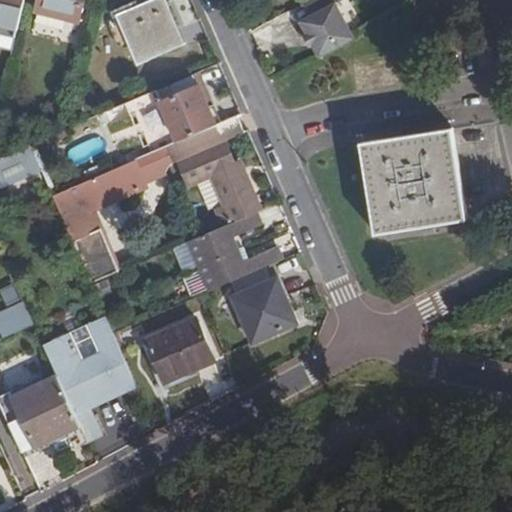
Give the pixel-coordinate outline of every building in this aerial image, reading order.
[(0,0),(0,24),(19,30),(26,0),(0,0)] [(40,0),(38,10),(79,20),(83,0),(40,0)] [(183,44),(164,0),(157,0),(136,9),(133,4),(112,13),(116,21),(122,18),(141,62),(183,44)] [(312,44),(319,57),(356,38),(336,0),(337,0),(311,0),(304,4),(309,14),(300,20),(306,32),(303,34),(309,46),(312,44)] [(79,20),(38,10),(35,21),(76,31),(79,20)] [(137,113),(153,153),(166,147),(217,125),(200,86),(137,113)] [(115,134),(136,126),(131,114),(110,122),(115,134)] [(466,215),(450,127),(360,142),(375,230),(466,215)] [(259,212),(262,211),(242,163),(236,165),(227,144),(226,142),(182,160),(183,162),(193,184),(215,174),(228,204),(219,207),(227,226),(259,212)] [(0,156),(0,181),(2,186),(43,168),(32,143),(0,156)] [(153,153),(139,159),(149,182),(166,174),(164,168),(173,164),(166,147),(153,153)] [(149,182),(139,159),(55,195),(92,283),(120,271),(102,228),(91,233),(85,218),(90,207),(149,182)] [(189,242),(211,291),(280,261),(275,249),(249,260),(238,235),(264,225),(259,212),(227,226),(189,242)] [(253,343),(296,324),(277,280),(234,297),(253,343)] [(0,312),(0,326),(4,336),(35,321),(25,301),(0,312)] [(195,366),(213,359),(196,319),(148,339),(153,352),(146,354),(161,389),(199,375),(195,366)] [(72,336),(47,347),(59,374),(81,422),(91,443),(105,436),(91,409),(138,388),(114,332),(108,320),(94,326),(106,355),(85,364),(72,336)] [(94,326),(72,336),(85,364),(106,355),(94,326)] [(59,374),(0,400),(0,401),(22,449),(54,435),(57,442),(60,449),(75,442),(73,440),(81,436),(76,425),(81,422),(59,374)] [(54,435),(22,449),(26,457),(57,442),(54,435)]
